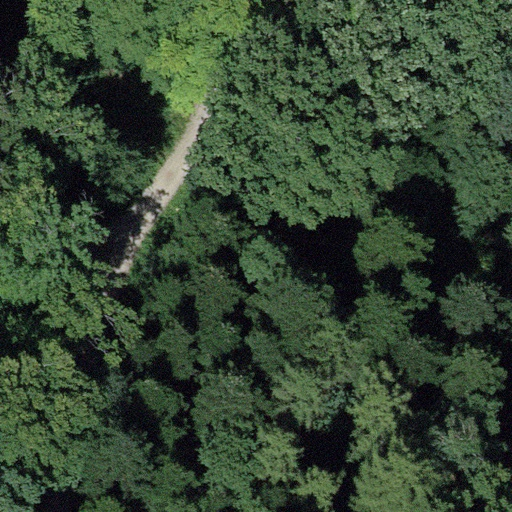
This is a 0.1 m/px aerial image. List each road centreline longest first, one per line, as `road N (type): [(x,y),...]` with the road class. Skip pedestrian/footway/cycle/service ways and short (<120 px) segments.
road 1 (track): [(275,54),(209,122),(122,245),(63,511)]
road 2 (track): [(122,245),(0,269)]
